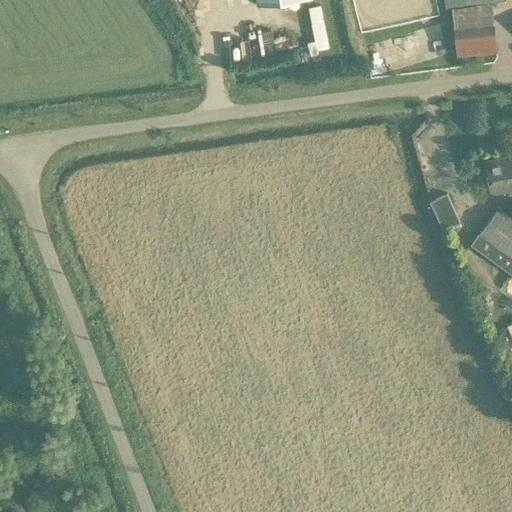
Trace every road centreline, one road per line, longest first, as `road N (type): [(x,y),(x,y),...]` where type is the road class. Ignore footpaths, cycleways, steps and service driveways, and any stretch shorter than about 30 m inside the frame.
road 1 (unclassified): [(10,145),(511,75)]
road 2 (unclassified): [(153,511),(10,145)]
